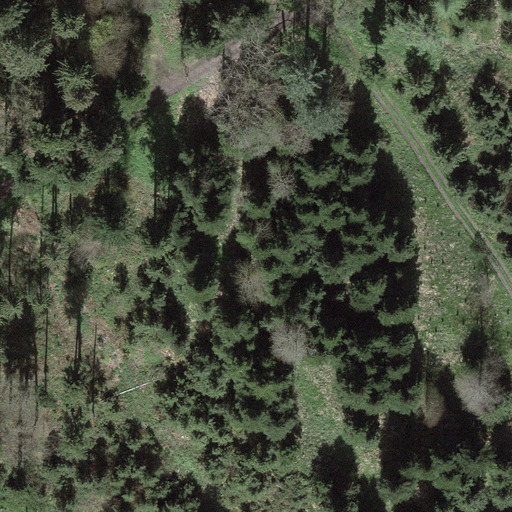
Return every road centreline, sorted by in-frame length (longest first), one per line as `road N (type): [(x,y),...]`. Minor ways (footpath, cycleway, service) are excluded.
road 1 (track): [(0,219),(363,0)]
road 2 (track): [(156,123),(120,0)]
